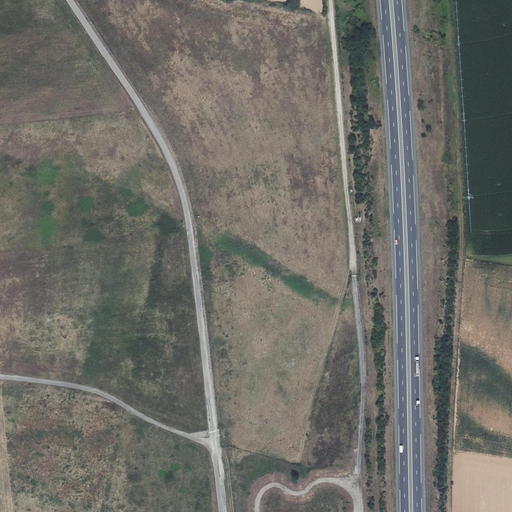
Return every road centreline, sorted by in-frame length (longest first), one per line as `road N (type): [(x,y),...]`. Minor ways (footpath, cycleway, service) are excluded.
road 1 (track): [(256,511),(269,486),(296,494),(322,480),(357,480),(361,342),(330,0)]
road 2 (motorway): [(417,511),(397,0)]
road 3 (motorway): [(384,0),(404,511)]
